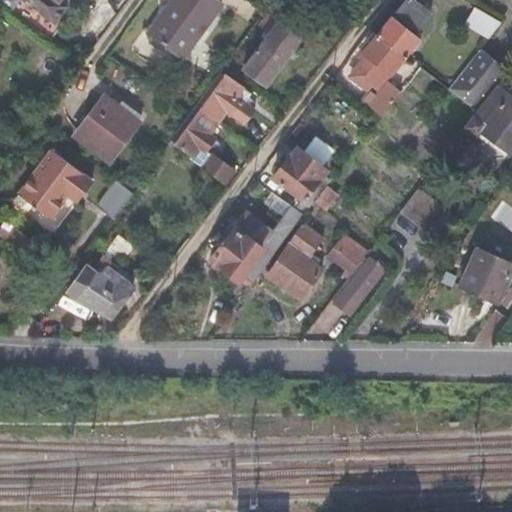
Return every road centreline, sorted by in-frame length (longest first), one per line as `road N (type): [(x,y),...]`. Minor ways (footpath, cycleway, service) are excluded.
road 1 (residential): [(384,0),(105,360)]
road 2 (residential): [(105,360),(511,365)]
